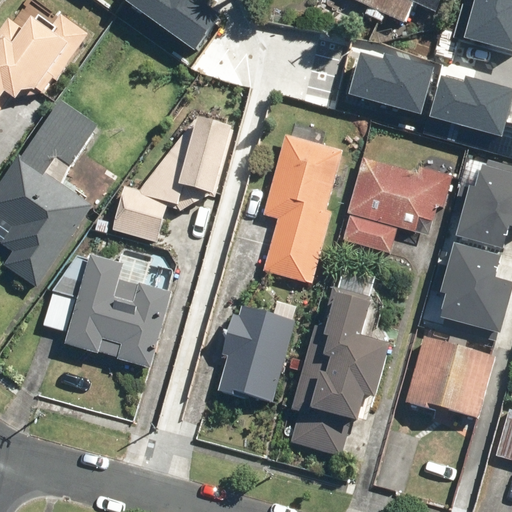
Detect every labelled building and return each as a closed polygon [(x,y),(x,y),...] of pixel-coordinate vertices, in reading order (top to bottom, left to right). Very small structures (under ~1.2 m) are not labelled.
[(129,0),(128,3),(195,52),(224,13),(209,3),(211,0),(129,0)] [(319,0),(316,6),(356,25),(366,6),(407,25),(418,3),(441,14),(447,0),(319,0)] [(511,0),(476,0),(466,38),(511,51),(511,0)] [(29,31),(11,18),(0,33),(0,117),(14,99),(20,103),(27,94),(40,91),(46,95),(57,80),(59,81),(93,35),(64,15),(52,31),(37,20),(29,31)] [(352,93),(422,113),(435,67),(365,47),(352,93)] [(434,117),(501,136),(511,98),(511,88),(448,70),(434,117)] [(25,161),(22,159),(0,191),(0,243),(15,253),(6,266),(41,290),(97,208),(64,186),(102,129),(64,103),(25,161)] [(237,131),(198,120),(142,192),(127,189),(116,231),(162,243),(172,205),(182,208),(187,190),(219,198),(237,131)] [(346,152),(288,136),(266,216),(280,220),(265,273),(313,286),(333,213),(329,212),(346,152)] [(420,174),(365,159),(349,215),(430,237),(438,208),(446,210),(455,178),(421,169),(420,174)] [(471,181),(455,240),(507,254),(511,236),(511,171),(481,163),(475,182),(471,181)] [(400,231),(351,217),(344,241),(393,255),(400,231)] [(505,258),(454,245),(441,293),(445,294),(439,316),(501,333),(511,294),(511,281),(500,278),(505,258)] [(94,257),(93,260),(80,256),(56,285),(45,327),(69,333),(79,298),(81,299),(68,347),(101,356),(102,354),(122,359),(121,362),(153,370),(174,295),(142,286),(142,288),(122,282),(126,266),(94,257)] [(324,330),(318,328),(295,411),(302,413),(293,444),(343,458),(353,422),(362,424),(370,398),(379,400),(394,348),(364,340),(375,300),(335,289),(324,330)] [(299,323),(244,308),(242,317),(236,316),(225,355),(231,357),(220,394),(250,402),(251,397),(276,404),(299,323)] [(497,358),(427,339),(408,405),(450,416),(451,412),(475,418),(481,397),(486,399),(497,358)] [(511,409),(509,408),(496,456),(511,460),(511,409)]
